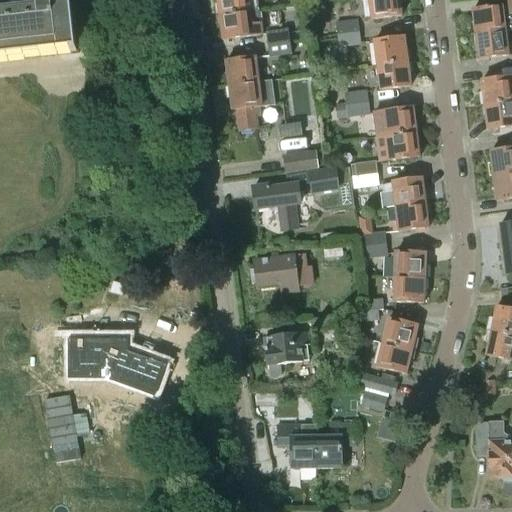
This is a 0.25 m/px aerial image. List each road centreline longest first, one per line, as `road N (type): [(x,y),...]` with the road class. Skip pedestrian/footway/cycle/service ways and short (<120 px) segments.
road 1 (residential): [(405,511),(457,316),(465,244),(434,0)]
road 2 (residential): [(249,511),(192,73),(166,0)]
